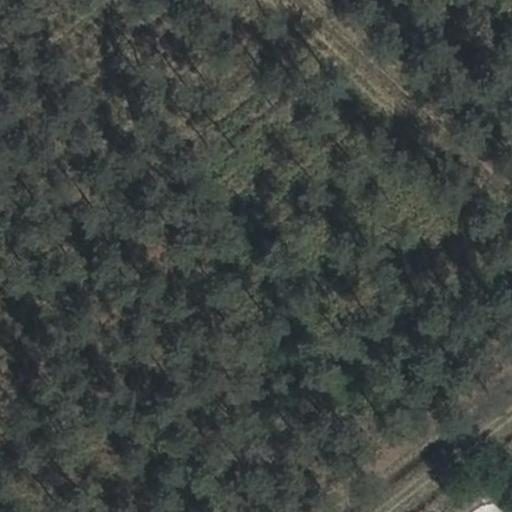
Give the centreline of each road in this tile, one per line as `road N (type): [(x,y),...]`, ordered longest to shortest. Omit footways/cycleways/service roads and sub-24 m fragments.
road 1 (track): [(285,0),(511,209)]
road 2 (track): [(511,361),(313,511)]
road 3 (track): [(379,511),(511,411)]
